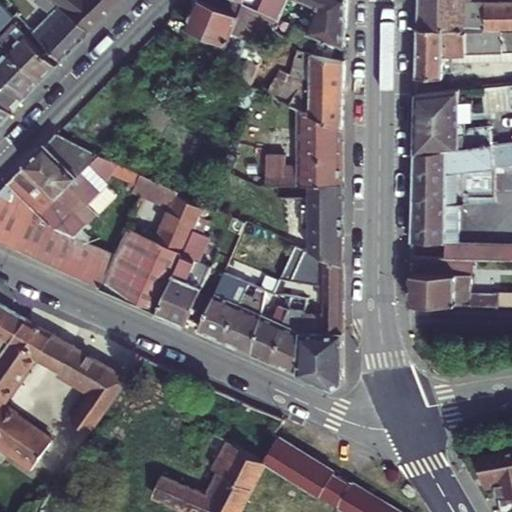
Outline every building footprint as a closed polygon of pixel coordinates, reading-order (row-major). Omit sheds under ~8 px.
[(0,0),(0,22),(14,7),(6,0),(0,0)] [(92,23),(115,0),(60,0),(62,1),(92,23)] [(250,29),(231,21),(240,0),(196,0),(188,18),(223,34),(219,42),(239,52),(250,29)] [(250,29),(266,37),(273,22),(280,9),(260,0),(240,0),(231,21),(250,29)] [(260,0),(280,9),(273,22),(290,30),(296,15),(285,11),(288,7),(288,3),(285,0),(318,0),(309,21),(340,35),(347,38),(347,0),(260,0)] [(414,0),(414,29),(411,29),(410,78),(435,77),(435,55),(511,55),(511,3),(456,3),(456,0),(414,0)] [(60,54),(92,23),(62,1),(35,29),(60,54)] [(337,51),(340,35),(309,21),(296,15),(286,39),(313,48),(337,51)] [(0,33),(42,72),(57,57),(13,17),(0,30),(0,33)] [(286,39),(290,30),(273,22),(266,37),(284,46),(286,39)] [(0,63),(27,87),(42,72),(0,33),(0,63)] [(259,81),(296,99),(344,120),(346,53),(337,51),(313,48),(312,74),(294,66),(289,73),(274,67),(284,46),(266,37),(259,53),(256,60),(249,78),(259,81)] [(0,90),(13,101),(27,87),(0,63),(0,90)] [(452,132),(453,89),(409,94),(409,127),(406,308),(511,310),(511,288),(494,288),(494,295),(466,295),(467,263),(511,263),(511,244),(450,243),(452,175),(489,170),(488,167),(511,164),(511,144),(483,147),(481,130),(452,132)] [(0,118),(15,103),(13,101),(0,90),(0,118)] [(345,252),(344,175),(344,120),(296,99),(296,155),(267,155),(267,177),(311,176),(312,238),(324,244),(345,252)] [(108,171),(135,182),(142,166),(57,129),(50,136),(36,149),(0,186),(0,234),(62,262),(104,281),(119,249),(56,224),(65,214),(78,228),(97,209),(84,195),(108,171)] [(160,305),(185,247),(192,231),(207,199),(179,187),(180,182),(142,166),(135,182),(173,199),(158,235),(130,222),(119,249),(104,281),(160,305)] [(220,237),(233,242),(247,209),(235,204),(220,237)] [(233,242),(262,255),(276,222),(247,209),(233,242)] [(160,305),(184,316),(208,256),(195,251),(201,235),(192,231),(185,247),(160,305)] [(345,252),(324,244),(322,288),(328,288),(345,288),(345,252)] [(197,321),(220,330),(235,291),(240,279),(244,272),(224,263),(197,321)] [(263,280),(253,276),(250,297),(235,291),(220,330),(252,344),(259,301),(263,280)] [(252,344),(273,353),(281,311),(284,299),(287,285),(274,285),(268,306),(259,301),(252,344)] [(284,299),(303,302),(303,286),(287,285),(284,299)] [(346,368),(345,288),(328,288),(325,319),(301,318),(298,363),(334,378),(346,368)] [(0,352),(29,311),(0,293),(0,352)] [(273,353),(298,363),(301,318),(303,302),(284,299),(281,311),(273,353)] [(47,357),(63,332),(29,311),(0,352),(0,434),(50,462),(64,438),(2,403),(39,352),(47,357)] [(81,343),(63,332),(47,357),(65,367),(81,343)] [(90,432),(128,371),(81,343),(65,367),(94,384),(78,410),(80,412),(73,422),(90,432)] [(416,511),(354,474),(340,497),(364,511),(238,511),(246,499),(256,503),(267,483),(258,478),(271,455),(325,488),(338,464),(282,429),(268,453),(209,420),(182,467),(165,459),(153,488),(203,510),(201,511),(416,511)] [(504,511),(505,511),(511,510),(511,448),(485,453),(488,477),(499,476),(504,511)] [(325,488),(340,497),(354,474),(338,464),(325,488)] [(488,477),(489,489),(501,487),(499,476),(488,477)] [(97,511),(54,488),(39,511),(97,511)]
